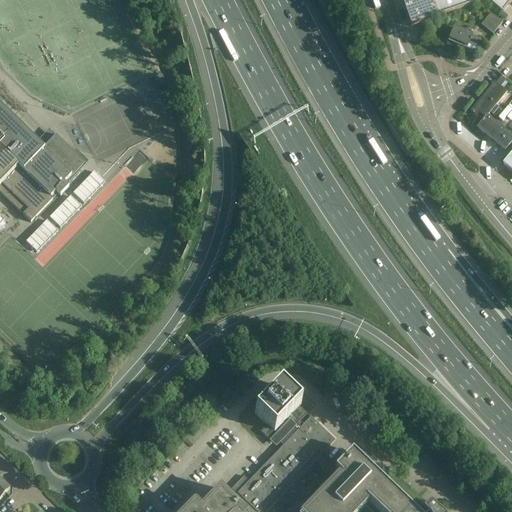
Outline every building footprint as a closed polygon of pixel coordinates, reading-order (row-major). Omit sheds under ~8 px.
[(486,2),(502,14),(511,1),(511,0),(400,0),(407,20),(410,28),(486,2)] [(490,14),(481,26),(493,35),(502,23),(490,14)] [(480,40),(472,37),(473,36),(454,28),(448,42),(466,50),(466,49),(474,52),(477,45),(478,46),(480,40)] [(161,75),(161,74),(153,78),(157,87),(165,83),(161,75)] [(485,122),(489,117),(488,116),(508,93),(501,88),(507,81),(502,77),(497,84),(495,82),(471,112),(478,118),(479,117),(485,122)] [(0,194),(23,216),(30,223),(52,200),(57,195),(60,198),(68,189),(65,186),(88,163),(75,151),(71,155),(49,133),(38,145),(0,108),(0,194)] [(506,152),(511,144),(511,136),(489,117),(485,122),(479,129),(506,152)] [(88,178),(73,194),(79,200),(84,205),(104,184),(93,173),(88,178)] [(70,197),(49,219),(55,224),(60,229),(81,208),(76,203),(70,197)] [(46,222),(26,243),(32,249),(37,254),(57,232),(52,228),(46,222)] [(339,389),(350,399),(356,392),(345,382),(339,389)] [(189,507),(184,511),(433,511),(428,507),(423,511),(419,511),(414,507),(411,509),(378,477),(377,477),(374,474),(363,463),(351,452),(334,470),(320,457),(323,454),(335,442),(310,418),(301,428),(297,425),(307,415),(299,407),(300,406),(280,387),(255,414),(267,426),(260,433),(268,441),(269,442),(270,443),(274,438),(279,443),(280,444),(282,446),(283,446),(249,482),(247,480),(244,477),(226,495),(220,489),(220,490),(219,489),(215,493),(215,494),(210,499),(209,498),(205,503),(205,504),(200,509),(196,505),(195,504),(194,504),(193,504),(192,504),(189,507)] [(0,498),(10,489),(1,481),(0,481),(0,498)]
